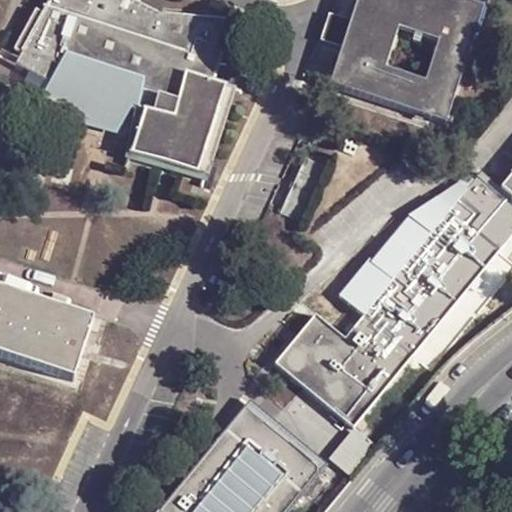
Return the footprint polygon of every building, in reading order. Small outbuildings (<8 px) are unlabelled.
[(116,135),(134,111),(138,112),(123,166),(126,167),(129,156),(166,165),(202,176),(198,187),(201,187),(232,90),(240,93),(240,91),(210,81),(230,20),(139,11),(140,9),(128,2),(128,0),(48,0),(13,65),(21,70),(29,74),(24,86),(43,95),(33,115),(116,135)] [(356,0),(352,14),(360,17),(346,59),(338,56),(328,86),(445,125),(483,7),(460,0),(356,0)] [(340,50),(338,56),(346,59),(360,17),(352,14),(346,32),(340,50)] [(327,25),(319,41),(340,50),(346,32),(327,25)] [(279,214),(301,224),(327,169),(305,160),(279,214)] [(362,419),(415,355),(501,250),(511,236),(511,175),(502,188),(482,173),(477,178),(470,172),(458,188),(464,193),(456,203),(364,316),(345,339),(315,316),(275,364),(354,429),(355,428),(361,433),(368,425),(362,419)] [(364,316),(456,203),(439,190),(401,217),(337,293),(364,316)] [(511,236),(501,250),(511,259),(511,236)] [(511,272),(511,259),(501,250),(415,355),(433,369),(445,354),(511,272)] [(0,291),(0,357),(72,381),(92,321),(0,291)] [(286,511),(321,469),(245,407),(160,511),(286,511)] [(349,477),(376,445),(361,433),(355,428),(354,429),(329,460),(349,477)]
